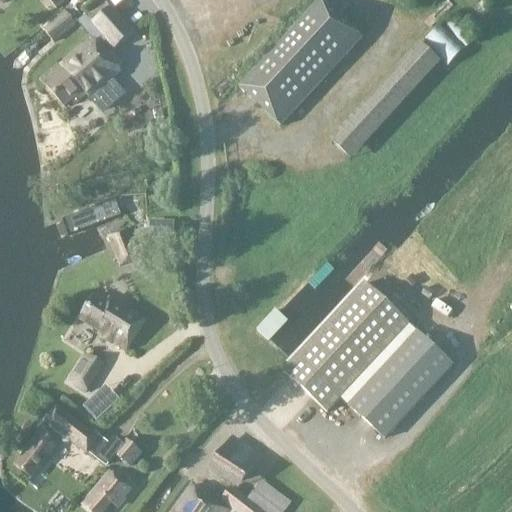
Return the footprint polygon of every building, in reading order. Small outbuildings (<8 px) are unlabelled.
[(64,69),(45,87),(64,108),(81,92),(91,102),(122,73),(120,70),(105,53),(109,49),(112,53),(135,33),(110,6),(109,8),(101,0),(99,0),(80,18),(99,38),(95,42),(91,38),(84,45),(83,44),(60,65),(64,69)] [(47,0),(56,10),(68,0),(47,0)] [(320,2),(238,90),(280,128),(361,40),(320,2)] [(39,27),(51,43),(54,46),(76,26),(62,8),(39,27)] [(465,49),(439,26),(421,46),(447,69),(465,49)] [(421,47),(331,144),(349,160),(438,63),(421,47)] [(75,234),(95,227),(121,217),(115,201),(69,218),(71,225),(75,234)] [(149,239),(173,240),(173,226),(149,226),(149,239)] [(117,269),(141,259),(130,229),(105,240),(117,269)] [(404,306),(412,298),(396,284),(389,292),(404,306)] [(283,374),(327,414),(340,400),(383,440),(452,366),(364,286),(283,374)] [(470,307),(458,292),(447,300),(459,315),(470,307)] [(92,300),(79,320),(102,335),(101,337),(125,352),(144,323),(117,305),(112,313),(92,300)] [(87,394),(105,367),(85,355),(68,381),(87,394)] [(30,480),(59,442),(63,445),(67,445),(70,442),(105,469),(118,452),(99,437),(95,441),(55,411),(46,424),(51,428),(47,433),(45,431),(16,469),(30,480)] [(327,451),(349,449),(346,426),(325,429),(327,451)] [(233,438),(208,472),(236,490),(263,459),(233,438)] [(131,443),(118,457),(130,469),(143,454),(131,443)] [(374,466),(364,474),(372,485),(382,476),(374,466)] [(111,473),(81,506),(88,511),(103,511),(111,504),(116,509),(131,492),(111,473)] [(229,490),(220,502),(232,511),(286,511),(290,507),(262,485),(247,503),(229,490)] [(226,511),(192,487),(173,511),(226,511)]
